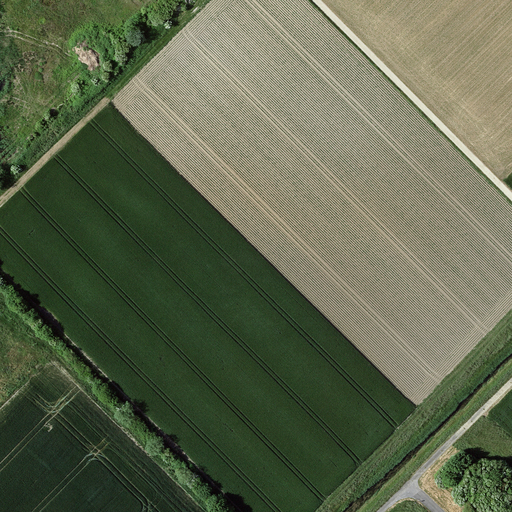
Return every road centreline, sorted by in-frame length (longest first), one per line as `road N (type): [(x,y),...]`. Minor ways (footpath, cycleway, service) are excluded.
road 1 (track): [(0,199),(199,0),(316,0),(511,195)]
road 2 (track): [(370,511),(511,373)]
